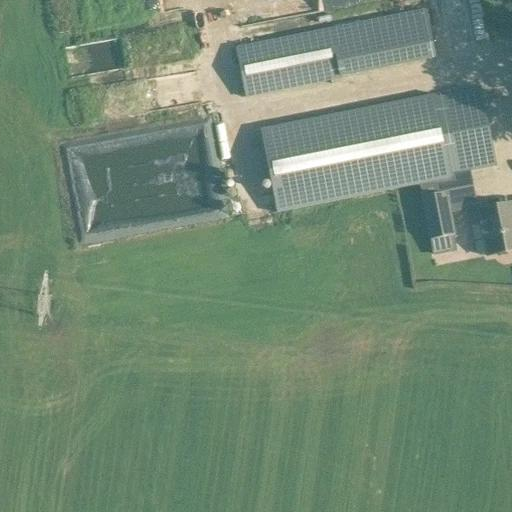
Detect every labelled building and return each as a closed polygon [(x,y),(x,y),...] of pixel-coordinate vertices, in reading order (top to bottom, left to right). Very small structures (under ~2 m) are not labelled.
[(237,0),(243,20),(271,13),(268,0),(237,0)] [(435,58),(426,11),(236,48),(246,97),(341,78),(341,76),(435,58)] [(497,166),(481,89),(456,94),(331,119),(260,133),(275,210),(346,196),(451,175),(497,166)] [(420,197),(428,240),(455,234),(446,192),(420,197)] [(511,203),(478,210),(488,256),(511,251),(511,203)]
